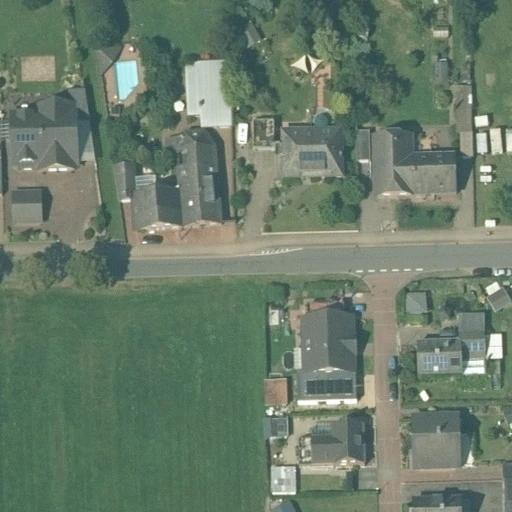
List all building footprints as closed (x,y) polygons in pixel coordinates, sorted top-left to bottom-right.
[(252,22),(239,29),(249,48),(261,41),(252,22)] [(137,44),(100,47),(105,115),(121,114),(120,102),(117,65),(139,63),(137,44)] [(436,63),(436,83),(448,83),(448,64),(436,63)] [(228,64),(195,66),(196,77),(185,78),(187,117),(200,116),(201,128),(231,127),(229,77),(229,76),(228,76),(228,64)] [(120,102),(121,114),(144,111),(144,84),(137,85),(127,100),(120,102)] [(456,87),(458,157),(472,157),(470,87),(456,87)] [(71,104),(34,105),(35,113),(8,113),(9,164),(15,164),(18,167),(28,167),(31,164),(36,164),(36,169),(70,168),(70,162),(73,162),(71,104)] [(275,152),(274,123),(252,123),(252,152),(275,152)] [(488,154),(498,154),(498,133),(489,132),(488,154)] [(340,134),(283,135),(284,180),(341,178),(340,134)] [(370,163),(369,134),(356,134),(356,164),(370,163)] [(214,151),(192,153),(191,140),(168,142),(169,157),(177,156),(182,213),(183,230),(220,227),(216,168),(215,168),(214,151)] [(410,140),(374,141),(376,198),(412,197),(411,160),(410,140)] [(455,159),(411,160),(412,197),(456,196),(455,159)] [(132,169),(114,171),(118,204),(133,202),(132,198),(135,198),(132,169)] [(40,196),(13,197),(14,225),(40,225),(40,196)] [(135,198),(132,198),(133,202),(135,234),(183,230),(182,213),(159,214),(157,196),(135,198)] [(486,298),(494,314),(511,304),(511,298),(506,288),(486,298)] [(404,291),(404,314),(425,314),(425,290),(404,291)] [(344,307),(308,308),(308,322),(344,321),(344,307)] [(485,375),(483,316),(458,317),(459,341),(460,376),(485,375)] [(308,322),(295,323),(297,391),(318,390),(318,377),(354,376),(353,359),(355,359),(355,340),(353,340),(352,321),(344,321),(308,322)] [(488,360),(502,359),(502,336),(487,336),(488,360)] [(459,341),(414,342),(415,377),(460,376),(459,341)] [(286,440),(284,380),(264,381),(266,441),(286,440)] [(460,421),(411,422),(413,471),(461,469),(460,421)] [(332,429),(332,438),(308,438),(308,467),(333,467),(333,469),(364,469),(364,429),(332,429)] [(511,466),(502,467),(503,482),(504,482),(511,481),(511,466)] [(295,495),(294,468),(269,469),(270,495),(295,495)] [(460,502),(413,504),(413,511),(460,511),(460,504),(460,502)]
